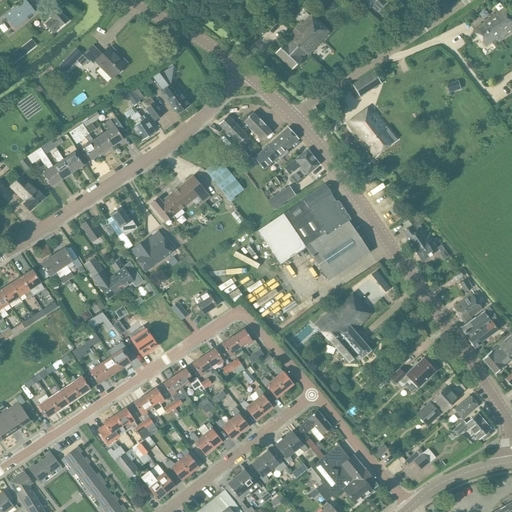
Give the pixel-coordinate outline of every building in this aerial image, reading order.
[(13,29),(35,12),(25,0),(22,0),(3,15),(13,29)] [(376,11),(382,6),(377,0),(371,6),(376,11)] [(0,15),(9,8),(5,3),(0,6),(0,15)] [(511,14),(506,6),(474,30),(486,46),(497,38),(500,42),(511,32),(511,14)] [(58,10),(50,17),(51,18),(44,24),(52,34),(60,28),(68,21),(58,10)] [(284,43),(275,53),(291,69),(301,59),(306,54),(308,56),(329,33),(328,31),(328,30),(311,14),(303,22),(301,21),(286,36),(288,38),(284,43)] [(110,47),(95,61),(112,78),(124,66),(113,55),(116,52),(110,47)] [(360,97),(381,84),(373,71),(352,84),(360,97)] [(169,85),(162,72),(153,78),(162,90),(161,92),(177,114),(189,106),(172,83),(169,85)] [(153,83),(149,78),(144,82),(147,87),(153,83)] [(43,90),(39,85),(33,89),(38,95),(43,90)] [(124,93),(133,107),(139,102),(130,89),(124,93)] [(155,121),(163,115),(150,97),(141,103),(155,121)] [(367,108),(347,123),(372,157),(395,139),(386,127),(375,113),(372,115),(367,108)] [(91,114),(95,121),(100,118),(95,111),(91,114)] [(146,118),(142,121),(137,112),(126,119),(132,127),(141,141),(155,132),(146,118)] [(263,140),(271,132),(253,113),(245,122),(263,140)] [(95,121),(91,114),(84,118),(86,121),(82,124),(85,128),(95,121)] [(239,143),(247,135),(228,116),(220,124),(239,143)] [(103,133),(112,146),(123,139),(119,134),(124,131),(115,118),(111,121),(110,120),(104,123),(109,130),(103,133)] [(89,134),(85,128),(82,124),(69,133),(73,139),(81,133),(84,137),(89,134)] [(286,150),(299,139),(289,128),(255,158),(265,169),(280,156),(282,158),(289,152),(286,150)] [(93,140),(102,153),(112,146),(103,133),(93,140)] [(102,153),(93,140),(82,147),(91,160),(102,153)] [(42,150),(44,154),(55,147),(52,143),(42,150)] [(44,154),(42,150),(28,159),(32,165),(35,163),(34,161),(44,154)] [(296,160),(284,169),(289,175),(301,166),(307,174),(320,164),(308,150),(296,160)] [(53,167),(61,180),(72,173),(63,160),(57,151),(53,153),(59,163),(53,167)] [(63,160),(72,173),(83,166),(79,160),(82,158),(77,151),(74,153),(63,160)] [(219,159),(205,171),(229,201),(243,190),(219,159)] [(22,164),(28,171),(33,167),(27,160),(22,164)] [(61,180),(53,167),(42,173),(51,186),(61,180)] [(25,202),(23,204),(30,211),(44,198),(21,176),(10,187),(25,202)] [(203,202),(210,197),(193,176),(161,202),(158,198),(151,204),(166,222),(197,196),(203,202)] [(333,196),(326,184),(303,200),(258,231),(280,264),(305,247),(328,281),(370,252),(349,221),(350,220),(337,200),(335,201),(332,196),(333,196)] [(283,189),(275,194),(281,204),(295,196),(288,186),(283,189)] [(112,217),(106,221),(112,229),(117,237),(123,233),(125,236),(131,232),(136,228),(122,207),(111,214),(112,217)] [(417,222),(416,223),(411,217),(402,223),(407,229),(402,233),(422,262),(434,254),(427,243),(430,241),(427,236),(417,222)] [(100,236),(89,219),(81,225),(92,241),(100,236)] [(109,226),(104,229),(109,236),(114,233),(109,226)] [(131,250),(137,258),(136,260),(145,272),(173,251),(159,232),(148,239),(147,238),(131,250)] [(69,256),(64,249),(53,256),(69,281),(74,277),(66,265),(76,258),(73,253),(69,256)] [(69,281),(53,256),(42,263),(49,275),(54,272),(63,284),(64,283),(70,291),(74,289),(69,281)] [(94,258),(84,265),(93,277),(108,298),(116,292),(107,279),(109,278),(103,270),(94,258)] [(118,260),(111,265),(116,273),(117,275),(125,286),(131,282),(135,287),(143,281),(129,262),(123,266),(118,260)] [(32,270),(21,277),(33,296),(44,289),(32,270)] [(116,273),(109,278),(107,279),(116,292),(125,286),(117,275),(116,273)] [(33,296),(21,277),(10,284),(19,297),(24,294),(28,300),(34,296),(33,296)] [(458,284),(464,293),(471,289),(465,279),(458,284)] [(156,292),(149,283),(145,286),(152,295),(156,292)] [(0,290),(8,304),(19,297),(10,284),(0,290)] [(0,290),(0,314),(1,315),(0,315),(2,319),(7,315),(2,308),(3,307),(8,304),(0,290)] [(207,291),(200,296),(199,294),(192,298),(196,305),(191,309),(195,315),(201,311),(203,314),(216,306),(207,291)] [(482,309),(476,300),(480,297),(476,292),(472,295),(453,307),(463,322),(482,309)] [(358,361),(370,350),(353,330),(371,314),(355,296),(343,306),(340,303),(315,325),(349,363),(355,358),(358,361)] [(134,301),(137,305),(143,301),(140,297),(134,301)] [(100,301),(91,307),(95,313),(104,308),(100,301)] [(178,302),(171,308),(181,320),(188,315),(178,302)] [(43,310),(46,314),(56,308),(53,303),(43,310)] [(467,337),(490,321),(496,317),(489,306),(484,310),(484,311),(460,328),(467,337)] [(46,314),(43,310),(32,316),(35,321),(46,314)] [(101,312),(86,321),(92,329),(102,322),(108,330),(112,326),(101,312)] [(21,324),(24,328),(35,321),(32,316),(21,324)] [(126,331),(119,321),(112,326),(119,336),(126,331)] [(492,322),(490,321),(467,337),(474,348),(482,342),(481,341),(497,330),(492,322)] [(21,324),(14,328),(18,333),(24,328),(21,324)] [(128,334),(141,354),(155,345),(142,324),(128,334)] [(244,329),(233,337),(240,347),(246,343),(247,345),(252,342),(244,329)] [(504,366),(511,358),(511,333),(502,342),(492,351),(482,359),(495,374),(504,366)] [(96,335),(90,340),(94,345),(100,341),(96,335)] [(233,337),(221,344),(230,357),(235,353),(234,351),(240,347),(233,337)] [(86,343),(75,350),(78,355),(84,351),(85,352),(90,349),(86,343)] [(214,349),(203,357),(210,367),(216,363),(218,365),(223,361),(214,349)] [(111,357),(119,370),(130,363),(121,350),(111,357)] [(264,365),(272,359),(267,353),(259,360),(264,365)] [(247,358),(251,365),(258,360),(253,354),(247,358)] [(60,360),(63,365),(70,360),(67,355),(60,360)] [(119,370),(111,357),(100,364),(109,377),(119,370)] [(203,357),(192,364),(200,376),(205,373),(204,371),(210,367),(203,357)] [(432,364),(430,364),(423,357),(405,374),(399,368),(389,378),(396,385),(398,383),(401,386),(404,384),(411,392),(417,386),(418,388),(436,371),(434,369),(435,367),(432,364)] [(237,359),(229,364),(233,370),(237,375),(244,370),(237,359)] [(109,377),(100,364),(90,371),(98,384),(109,377)] [(233,370),(229,364),(222,369),(226,375),(233,370)] [(278,375),(274,378),(284,391),(292,385),(282,372),(277,364),(273,368),(278,375)] [(52,365),(45,369),(49,375),(55,371),(52,365)] [(247,370),(251,375),(256,371),(252,366),(247,370)] [(174,376),(182,389),(193,381),(185,368),(174,376)] [(45,369),(39,373),(42,379),(49,375),(45,369)] [(251,375),(247,370),(241,374),(249,384),(255,380),(251,375)] [(174,376),(163,383),(171,396),(173,399),(185,392),(182,389),(174,376)] [(70,384),(79,397),(90,389),(81,377),(70,384)] [(200,384),(204,389),(211,384),(207,378),(200,384)] [(274,378),(269,382),(264,378),(260,381),(265,387),(266,386),(276,398),(284,391),(274,378)] [(28,389),(29,388),(34,384),(31,379),(24,384),(28,389)] [(70,384),(60,391),(69,404),(79,397),(70,384)] [(445,387),(415,416),(423,424),(439,409),(443,413),(449,407),(457,399),(445,387)] [(153,408),(155,412),(161,407),(159,404),(164,401),(156,388),(145,395),(153,408)] [(258,398),(254,401),(264,414),(272,407),(263,396),(265,395),(259,388),(255,392),(258,398)] [(60,391),(50,398),(58,411),(69,404),(60,391)] [(215,395),(211,397),(216,404),(220,401),(220,400),(226,395),(222,391),(216,396),(215,395)] [(18,403),(9,409),(21,428),(31,421),(21,405),(25,403),(19,395),(15,398),(18,403)] [(141,423),(150,436),(158,431),(146,413),(153,408),(145,395),(133,403),(142,416),(143,415),(146,420),(141,423)] [(206,399),(198,405),(204,413),(213,407),(216,404),(211,397),(210,396),(206,399)] [(463,419),(478,406),(470,396),(454,409),(463,419)] [(58,411),(50,398),(39,405),(48,419),(58,411)] [(171,403),(175,409),(182,404),(178,398),(171,403)] [(254,401),(249,405),(244,401),(239,404),(245,411),(247,409),(256,421),(264,414),(254,401)] [(175,409),(171,403),(163,408),(167,414),(170,412),(175,420),(180,417),(174,409),(175,409)] [(234,417),(230,420),(240,433),(248,426),(239,415),(241,414),(235,407),(231,411),(234,417)] [(114,416),(125,432),(131,427),(133,430),(134,429),(142,441),(143,440),(149,436),(150,436),(141,423),(138,425),(134,420),(126,408),(114,416)] [(9,409),(0,414),(0,416),(11,434),(21,428),(9,409)] [(316,455),(320,460),(338,444),(336,442),(322,454),(305,435),(310,431),(319,441),(324,437),(322,435),(331,427),(317,410),(308,418),(308,419),(299,427),(300,428),(296,432),(311,450),(316,455)] [(457,437),(468,428),(478,440),(481,438),(483,441),(490,435),(487,432),(490,429),(477,414),(465,424),(463,421),(452,430),(457,437)] [(0,416),(0,437),(2,440),(11,434),(0,416)] [(120,437),(119,436),(125,432),(114,416),(103,423),(105,425),(97,430),(107,445),(120,437)] [(230,420),(225,424),(220,420),(216,423),(221,430),(223,429),(232,440),(240,433),(230,420)] [(206,432),(202,435),(213,448),(221,442),(212,431),(213,429),(208,423),(204,426),(206,432)] [(202,435),(198,439),(193,432),(189,435),(195,442),(194,442),(204,455),(213,448),(202,435)] [(291,432),(283,439),(294,452),(298,449),(303,452),(307,449),(302,442),(301,444),(291,432)] [(149,436),(143,440),(150,448),(155,444),(149,436)] [(290,456),(294,452),(283,439),(282,440),(281,438),(276,442),(277,444),(276,445),(285,457),(283,459),(288,465),(292,462),(290,456)] [(142,441),(135,447),(142,456),(151,449),(150,448),(143,440),(142,441)] [(320,460),(311,467),(321,480),(321,481),(320,482),(332,496),(333,497),(334,497),(343,489),(344,490),(344,492),(346,495),(347,495),(355,504),(366,495),(368,495),(372,492),(372,489),(377,485),(375,483),(372,479),(372,478),(365,469),(364,469),(364,468),(353,455),(349,458),(338,444),(320,460)] [(382,444),(372,453),(378,459),(388,449),(382,444)] [(111,448),(107,451),(114,461),(125,453),(119,446),(113,451),(111,448)] [(183,457),(179,460),(189,474),(198,467),(189,456),(190,454),(185,448),(180,451),(183,457)] [(68,463),(72,468),(68,471),(69,471),(84,460),(75,449),(64,457),(61,460),(64,465),(68,463)] [(311,450),(307,453),(311,459),(316,455),(311,450)] [(278,463),(268,451),(260,457),(270,471),(274,468),(280,471),(286,466),(281,460),(278,463)] [(125,453),(114,461),(129,479),(139,471),(126,455),(125,453)] [(407,464),(417,456),(414,453),(404,460),(407,464)] [(422,453),(413,461),(420,469),(429,462),(422,453)] [(51,454),(41,462),(49,474),(55,469),(57,473),(62,469),(51,454)] [(251,464),(261,476),(259,477),(264,483),(268,480),(265,475),(270,471),(260,457),(251,464)] [(76,473),(80,479),(91,470),(84,460),(69,471),(72,476),(76,473)] [(179,460),(175,463),(169,460),(165,463),(170,470),(172,469),(181,480),(189,474),(179,460)] [(445,465),(442,461),(436,466),(439,469),(445,465)] [(30,470),(39,482),(41,485),(46,481),(44,478),(49,474),(41,462),(30,470)] [(149,471),(148,472),(165,493),(173,486),(156,465),(149,471)] [(311,467),(305,472),(317,488),(315,489),(325,502),(332,496),(320,482),(321,481),(321,480),(311,467)] [(80,479),(84,484),(81,487),(84,492),(99,481),(91,470),(80,479)] [(244,470),(236,477),(249,494),(250,495),(260,487),(255,481),(253,482),(244,470)] [(17,496),(31,488),(30,486),(33,483),(24,471),(9,482),(17,496)] [(157,499),(165,493),(148,472),(148,471),(140,478),(157,499)] [(236,477),(227,483),(237,495),(232,499),(240,510),(244,506),(241,502),(244,500),(243,499),(249,494),(246,490),(236,477)] [(92,494),(96,500),(107,491),(99,481),(84,492),(88,497),(92,494)] [(17,496),(26,510),(39,502),(31,488),(17,496)] [(241,511),(224,490),(219,494),(196,511),(241,511)] [(96,500),(100,505),(97,508),(99,511),(100,511),(115,501),(107,491),(96,500)] [(0,493),(0,511),(7,511),(14,507),(2,492),(0,493)] [(266,502),(271,498),(267,492),(262,496),(266,502)] [(102,511),(104,511),(105,511),(122,511),(115,501),(100,511),(102,511)] [(45,511),(39,502),(26,510),(27,511),(45,511)] [(511,511),(511,502),(494,511),(511,511)]
